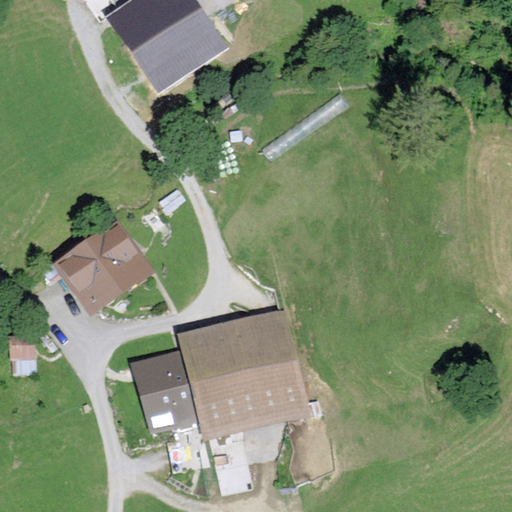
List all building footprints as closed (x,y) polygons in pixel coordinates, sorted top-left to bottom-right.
[(158,83),(185,65),(147,6),(120,23),(158,83)] [(80,246),(60,260),(95,309),(143,273),(117,237),(88,257),(80,246)] [(190,355),(206,419),(210,434),(287,415),(289,425),(308,420),(283,321),(187,345),(190,355)] [(11,337),(12,372),(38,371),(37,336),(11,337)] [(212,467),(203,420),(206,419),(190,355),(141,369),(159,432),(174,428),(177,443),(169,445),(175,475),(212,467)]
